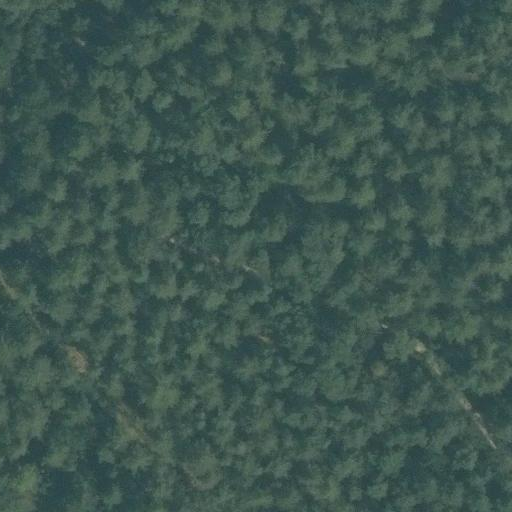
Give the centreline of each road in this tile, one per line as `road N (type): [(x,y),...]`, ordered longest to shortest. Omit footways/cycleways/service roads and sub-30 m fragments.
road 1 (unknown): [(511,469),(389,334),(0,180)]
road 2 (track): [(214,511),(0,286)]
